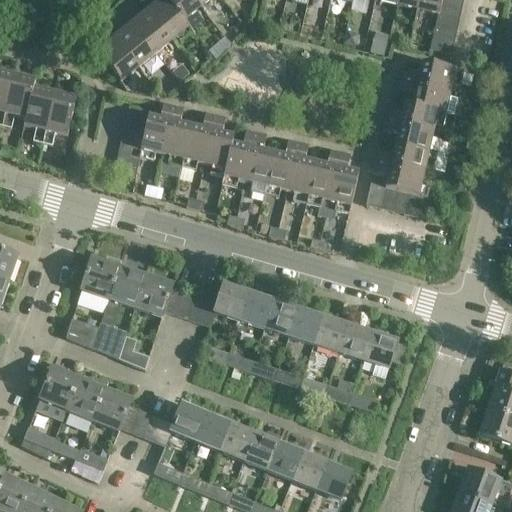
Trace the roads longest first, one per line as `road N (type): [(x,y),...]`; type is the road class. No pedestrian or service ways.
road 1 (residential): [(376,461),(188,388),(141,380),(31,339)]
road 2 (residential): [(354,218),(394,52),(456,65),(470,0)]
road 3 (tertiary): [(341,278),(77,205)]
road 4 (residential): [(465,314),(511,98)]
road 5 (residential): [(395,511),(465,314)]
road 6 (residential): [(155,511),(92,493),(0,449)]
road 7 (residential): [(77,205),(75,180),(97,92),(66,64)]
road 8 (residential): [(31,339),(77,205)]
road 9 (tertiary): [(465,314),(341,278)]
